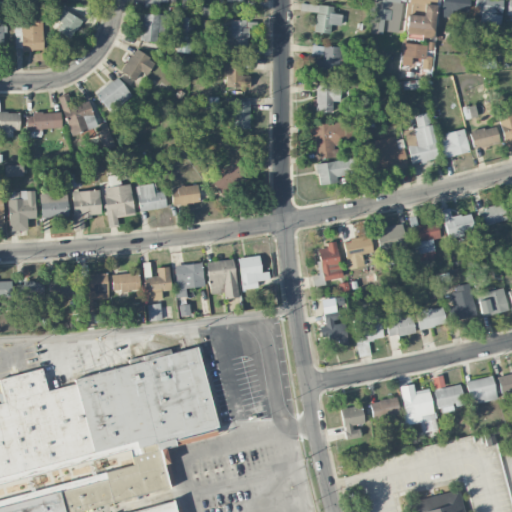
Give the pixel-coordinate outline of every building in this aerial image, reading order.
[(400,0),(372,0),(369,30),(397,33),(400,0)] [(468,0),(441,0),(441,16),(453,17),(453,11),(468,11),(468,0)] [(474,0),(473,14),(480,15),(479,23),(500,24),(501,0),(474,0)] [(405,34),(432,37),(435,5),(424,3),(422,15),(406,14),(405,34)] [(317,6),(301,4),(300,10),(316,12),(317,6)] [(333,6),(317,5),(314,32),(329,33),(330,24),(341,25),(342,14),(332,13),(333,6)] [(56,30),(70,39),(82,21),(63,9),(56,19),(61,23),(56,30)] [(167,15),(142,14),(141,41),(157,41),(157,32),(167,33),(167,15)] [(192,18),(179,17),(178,52),(191,53),(192,18)] [(229,27),(219,27),(220,48),(247,47),(246,19),(229,20),(229,27)] [(15,50),(42,50),(42,21),(14,22),(15,50)] [(403,41),(400,65),(415,67),(414,73),(430,75),(433,45),(403,41)] [(313,71),(340,72),(341,46),(311,45),(311,56),(313,56),(313,71)] [(146,74),(155,61),(134,48),(121,71),(135,80),(140,71),(146,74)] [(241,60),(225,61),(225,87),(250,87),(249,75),(242,75),(241,60)] [(131,96),(117,76),(95,93),(109,112),(131,96)] [(332,112),(332,101),(339,101),(339,85),(315,84),(315,112),(332,112)] [(89,100),(71,105),(68,94),(58,97),(68,134),(96,126),(89,100)] [(249,129),(249,101),(225,101),(226,129),(249,129)] [(511,150),(511,105),(496,109),(505,152),(511,150)] [(0,136),(12,136),(12,130),(19,130),(19,111),(0,111),(0,136)] [(25,114),(25,130),(60,129),(60,112),(25,114)] [(429,112),(414,115),(415,127),(404,129),(409,163),(436,159),(429,112)] [(316,161),(315,161),(317,184),(336,183),(336,175),(357,173),(355,156),(338,157),(337,146),(352,145),(350,121),(308,125),(309,135),(314,135),(316,161)] [(473,148),(499,142),(494,125),(469,132),(473,148)] [(445,140),(438,141),(441,157),(468,153),(464,129),(443,132),(445,140)] [(367,142),(372,173),(406,168),(401,137),(367,142)] [(212,177),(221,195),(250,180),(241,163),(212,177)] [(22,164),(4,165),(4,176),(22,176),(22,164)] [(156,192),(154,183),(135,186),(139,211),(165,207),(163,191),(156,192)] [(172,205),(199,202),(197,185),(170,188),(172,205)] [(83,228),(83,216),(100,216),(99,190),(71,191),(73,229),(83,228)] [(34,191),(7,191),(8,231),(27,230),(27,218),(35,218),(34,191)] [(66,216),(65,192),(39,193),(40,217),(66,216)] [(478,209),(483,226),(506,219),(501,203),(478,209)] [(445,238),(467,235),(466,229),(473,228),(471,213),(450,216),(449,208),(442,209),(445,238)] [(378,255),(406,252),(402,224),(375,227),(378,255)] [(364,261),(362,255),(373,252),(369,235),(350,239),(348,229),(340,231),(348,265),(364,261)] [(317,249),(323,281),(341,277),(334,241),(325,243),(326,247),(317,249)] [(260,273),(258,255),(237,258),(240,289),(257,287),(257,280),(267,279),(266,272),(260,273)] [(233,258),(206,262),(210,294),(223,292),(223,298),(238,296),(233,258)] [(175,297),(186,296),(185,287),(203,286),(201,263),(173,264),(175,297)] [(156,268),(157,276),(143,277),(145,301),(161,299),(160,291),(170,290),(168,267),(156,268)] [(111,274),(111,291),(138,290),(137,273),(111,274)] [(47,279),(48,297),(75,296),(74,278),(47,279)] [(0,298),(12,298),(11,280),(0,280),(0,298)] [(43,282),(16,283),(17,299),(43,299),(43,282)] [(451,287),(455,308),(447,309),(449,322),(475,316),(468,283),(451,287)] [(486,291),(487,299),(478,301),(481,316),(507,311),(502,287),(486,291)] [(148,321),(161,320),(159,303),(146,305),(148,321)] [(445,324),(442,306),(415,311),(418,329),(445,324)] [(343,321),(339,321),(337,310),(322,313),(324,325),(319,326),(322,340),(336,338),(337,347),(348,345),(343,321)] [(379,315),(367,316),(366,311),(354,313),(357,342),(382,338),(379,315)] [(411,315),(401,317),(400,313),(384,317),(388,338),(414,332),(411,315)] [(0,481),(129,452),(133,470),(0,499),(0,511),(181,511),(180,506),(174,508),(173,503),(131,511),(65,511),(159,491),(172,482),(164,447),(217,435),(197,347),(165,354),(165,357),(45,384),(41,369),(0,377),(0,388),(3,403),(0,403),(0,481)] [(511,373),(497,377),(500,394),(511,391),(511,373)] [(496,398),(491,375),(464,382),(470,404),(496,398)] [(429,389),(413,391),(412,384),(399,386),(405,425),(420,422),(421,432),(435,430),(429,389)] [(463,404),(459,384),(433,389),(438,413),(453,410),(453,406),(463,404)] [(399,415),(395,397),(369,402),(372,420),(399,415)] [(359,429),(353,429),(353,425),(362,425),(361,406),(341,407),(343,438),(360,437),(359,429)] [(409,500),(411,511),(465,511),(461,489),(409,500)]
